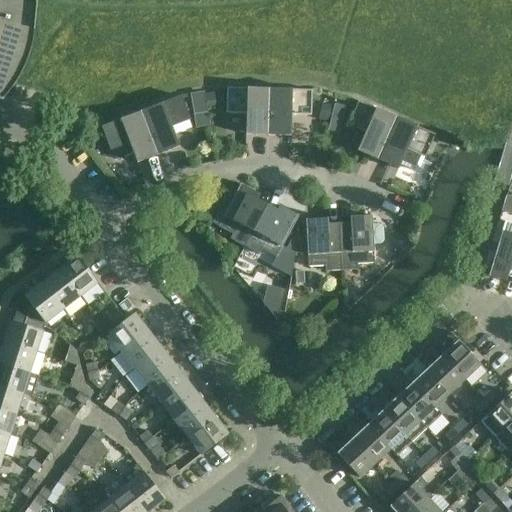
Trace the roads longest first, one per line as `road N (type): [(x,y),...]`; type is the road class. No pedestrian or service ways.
road 1 (residential): [(99,217),(226,165),(293,173),(384,207)]
road 2 (residential): [(281,449),(99,217)]
road 3 (residential): [(464,297),(314,437),(281,449)]
